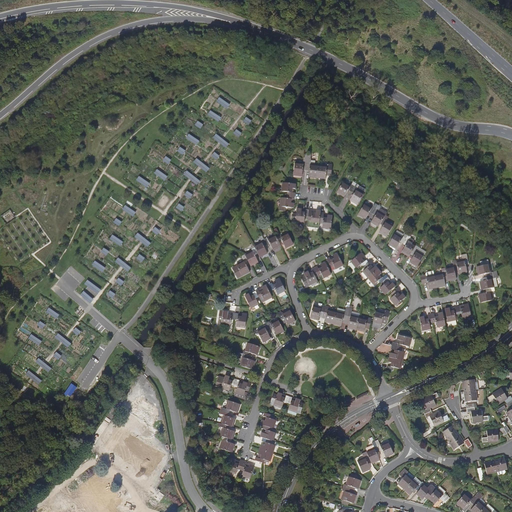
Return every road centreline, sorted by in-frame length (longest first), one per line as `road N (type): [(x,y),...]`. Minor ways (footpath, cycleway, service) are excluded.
road 1 (unclassified): [(119,336),(269,123),(334,0)]
road 2 (trunk): [(0,115),(106,35),(168,19),(228,21)]
road 3 (trunk): [(0,16),(121,2),(228,21)]
road 4 (trunk): [(317,54),(447,125),(511,133)]
road 5 (residential): [(148,362),(169,392),(190,489),(206,511)]
road 6 (tertiary): [(388,398),(312,447),(280,511)]
road 7 (unknown): [(175,422),(146,429),(119,469),(66,511)]
road 8 (tertiary): [(511,328),(481,353),(388,398)]
